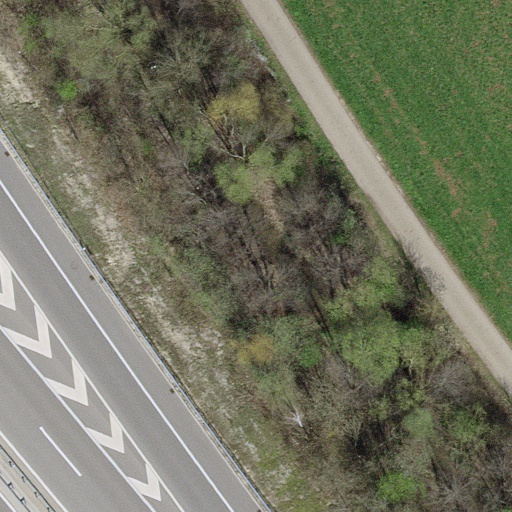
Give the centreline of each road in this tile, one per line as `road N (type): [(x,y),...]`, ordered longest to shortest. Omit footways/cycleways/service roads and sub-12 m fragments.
road 1 (unclassified): [(269,0),(467,311),(511,367)]
road 2 (motorway): [(209,511),(0,208)]
road 3 (motorway): [(111,511),(0,379)]
